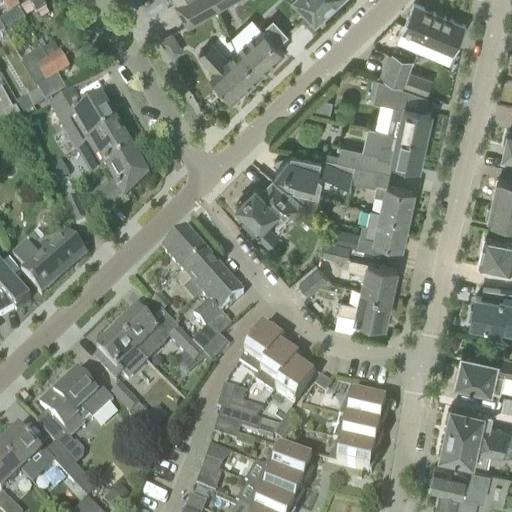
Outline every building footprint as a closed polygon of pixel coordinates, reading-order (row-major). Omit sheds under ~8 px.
[(0,0),(0,21),(18,11),(11,0),(0,0)] [(11,0),(18,11),(31,3),(38,14),(46,10),(40,0),(11,0)] [(211,0),(181,0),(175,4),(188,26),(216,9),(211,0)] [(211,0),(216,9),(231,0),(211,0)] [(331,5),(326,0),(296,0),(315,20),(331,5)] [(412,4),(401,30),(414,36),(421,39),(433,11),(413,3),(412,4)] [(433,11),(421,39),(441,48),(454,53),(466,25),(433,11)] [(284,53),(270,38),(261,28),(238,50),(260,75),(284,53)] [(54,44),(42,51),(48,62),(37,68),(44,79),(43,80),(44,82),(37,87),(40,92),(39,93),(44,102),(61,92),(54,79),(68,70),(54,44)] [(260,75),(238,50),(227,61),(212,44),(199,56),(215,72),(210,76),(233,100),(260,75)] [(48,62),(42,51),(23,62),(36,84),(43,80),(44,79),(37,68),(48,62)] [(407,70),(408,71),(412,62),(391,55),(383,79),(401,85),(407,70)] [(431,79),(408,71),(407,70),(401,85),(426,94),(431,79)] [(430,112),(405,106),(409,89),(377,78),(373,101),(393,105),(387,131),(424,139),(430,112)] [(0,90),(0,125),(4,131),(22,122),(16,110),(12,112),(1,90),(0,90)] [(33,109),(44,102),(39,93),(16,103),(21,115),(33,109)] [(54,105),(51,107),(63,128),(77,150),(90,142),(115,127),(114,125),(118,123),(111,110),(107,113),(100,101),(81,111),(71,94),(54,105)] [(22,122),(4,131),(3,132),(10,146),(26,138),(26,137),(31,134),(26,122),(23,124),(22,122)] [(90,142),(77,150),(92,177),(105,169),(131,154),(123,140),(124,139),(118,128),(116,129),(115,127),(90,142)] [(418,167),(424,139),(387,131),(368,127),(362,150),(341,146),(337,161),(354,165),(369,168),(372,156),(392,160),(392,161),(418,167)] [(511,131),(508,130),(503,157),(511,158),(511,131)] [(350,184),(351,181),(354,165),(337,161),(292,152),(290,153),(278,166),(284,171),(289,173),(288,177),(295,179),(292,192),(318,198),(321,182),(315,177),(317,170),(350,184)] [(100,188),(88,200),(105,217),(123,200),(124,201),(146,180),(131,154),(105,169),(113,183),(104,192),(100,188)] [(369,168),(354,165),(351,181),(365,185),(369,168)] [(511,181),(498,178),(493,200),(511,204),(511,181)] [(303,203),(289,191),(288,190),(288,191),(273,180),(261,193),(255,186),(236,205),(248,218),(243,222),(268,247),(279,236),(265,223),(277,211),(286,220),(303,203)] [(407,217),(413,190),(387,184),(387,185),(376,183),(373,195),(384,197),(381,212),(407,217)] [(62,202),(73,226),(87,219),(76,195),(62,202)] [(487,208),(485,217),(489,219),(488,222),(507,226),(511,227),(511,204),(493,200),(491,207),(487,208)] [(370,209),(367,224),(364,236),(375,238),(375,239),(401,245),(407,217),(381,212),(370,209)] [(337,229),(334,242),(348,246),(357,248),(360,234),(337,229)] [(225,275),(185,230),(161,250),(201,295),(225,275)] [(29,264),(20,272),(40,296),(86,256),(66,232),(37,257),(29,264)] [(511,243),(485,237),(479,264),(510,271),(511,261),(511,243)] [(329,261),(330,255),(345,259),(348,246),(334,242),(325,240),(322,253),(323,254),(322,260),(326,261),(318,267),(327,278),(331,283),(341,274),(329,261)] [(396,268),(376,264),(350,258),(347,269),(365,273),(361,290),(390,296),(396,268)] [(0,315),(13,309),(15,312),(29,300),(0,266),(0,315)] [(309,293),(327,278),(318,267),(300,283),(309,293)] [(219,315),(242,295),(225,275),(201,295),(208,303),(192,316),(206,331),(221,316),(219,315)] [(511,291),(483,288),(481,297),(475,296),(472,308),(470,308),(468,319),(470,320),(470,323),(511,331),(511,291)] [(384,323),(390,296),(361,290),(358,305),(340,301),(338,313),(384,323)] [(164,333),(163,332),(149,318),(145,322),(136,313),(115,332),(145,362),(164,344),(164,333)] [(278,345),(279,346),(284,339),(272,327),(268,331),(262,327),(237,364),(256,377),(258,373),(262,368),(262,369),(278,345)] [(202,355),(190,342),(180,332),(180,331),(178,330),(169,340),(188,360),(191,356),(196,361),(202,355)] [(145,362),(115,332),(95,351),(105,361),(100,366),(115,382),(123,375),(127,379),(145,362)] [(227,345),(218,337),(202,355),(211,363),(227,345)] [(294,363),(299,356),(288,345),(284,349),(279,346),(278,345),(262,369),(262,368),(258,373),(277,386),(278,386),(294,363)] [(511,358),(500,356),(480,351),(479,359),(462,355),(456,382),(500,392),(504,376),(511,377),(511,358)] [(294,405),(315,374),(303,363),(299,367),(294,364),(294,363),(278,386),(277,386),(274,391),(294,405)] [(96,418),(112,402),(97,386),(91,391),(90,389),(76,375),(54,396),(51,393),(39,404),(70,439),(85,426),(82,423),(93,414),(96,418)] [(120,386),(110,396),(129,415),(138,406),(120,386)] [(230,401),(234,389),(223,386),(219,397),(230,401)] [(375,398),(367,395),(366,394),(364,398),(347,394),(346,395),(347,395),(339,416),(337,416),(337,417),(342,418),(379,426),(379,427),(381,427),(387,412),(383,411),(385,403),(374,400),(375,398)] [(242,404),(230,401),(219,397),(216,409),(219,410),(255,421),(262,411),(242,404)] [(511,399),(504,398),(501,410),(511,412),(511,399)] [(159,427),(138,406),(129,415),(149,437),(159,427)] [(491,416),(483,414),(451,407),(445,431),(505,444),(511,445),(511,433),(489,428),(491,416)] [(260,423),(255,421),(219,410),(216,421),(240,429),(257,434),(260,423)] [(298,417),(290,411),(281,424),(290,429),(298,417)] [(378,433),(379,427),(379,426),(342,418),(333,439),(332,439),(332,440),(337,441),(337,440),(374,449),(374,450),(376,450),(382,435),(378,433)] [(237,436),(240,429),(216,421),(216,422),(212,435),(235,442),(237,436)] [(281,442),(290,429),(281,424),(273,436),(281,442)] [(40,454),(31,445),(17,431),(0,447),(0,452),(20,472),(32,485),(39,478),(32,461),(40,454)] [(511,458),(511,445),(505,444),(445,431),(440,456),(487,466),(490,454),(502,457),(511,458)] [(252,450),(254,442),(237,436),(235,442),(235,445),(252,450)] [(372,456),(374,450),(374,449),(337,440),(337,441),(328,462),(327,461),(327,463),(363,471),(370,474),(377,458),(372,456)] [(95,490),(74,466),(54,445),(44,454),(86,499),(95,490)] [(311,460),(292,454),(274,447),(273,449),(274,449),(264,467),(263,467),(262,468),(267,470),(267,469),(302,483),(304,484),(312,470),(308,467),(311,460)] [(20,472),(0,452),(0,491),(20,472)] [(218,473),(221,464),(205,458),(202,467),(218,473)] [(489,478),(435,466),(429,490),(439,492),(436,506),(456,511),(457,509),(469,511),(473,511),(476,500),(483,502),(489,478)] [(215,481),(218,473),(202,467),(199,475),(215,481)] [(300,489),(302,483),(267,469),(267,470),(256,488),(255,487),(254,489),(258,490),(259,490),(293,505),(295,506),(304,492),(300,489)] [(292,511),(291,511),(293,505),(259,490),(258,490),(247,508),(246,508),(245,509),(249,511),(250,510),(253,511),(292,511)] [(0,511),(19,511),(2,495),(0,497),(0,511)] [(201,511),(206,503),(190,497),(183,511),(201,511)] [(96,511),(86,500),(75,511),(96,511)]
